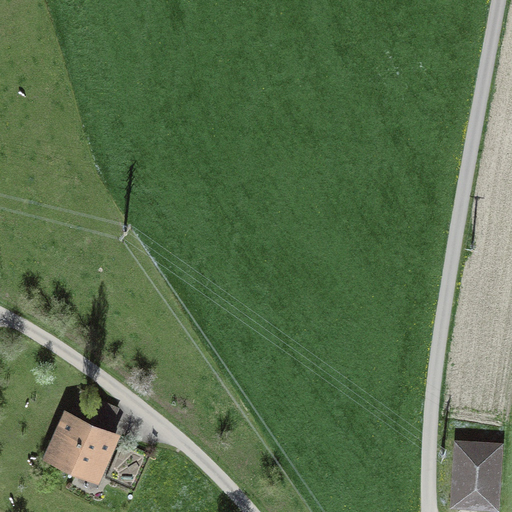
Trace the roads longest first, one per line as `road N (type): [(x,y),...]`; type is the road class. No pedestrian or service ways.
road 1 (track): [(501,0),(439,337),(429,511)]
road 2 (track): [(0,314),(139,407),(251,511)]
